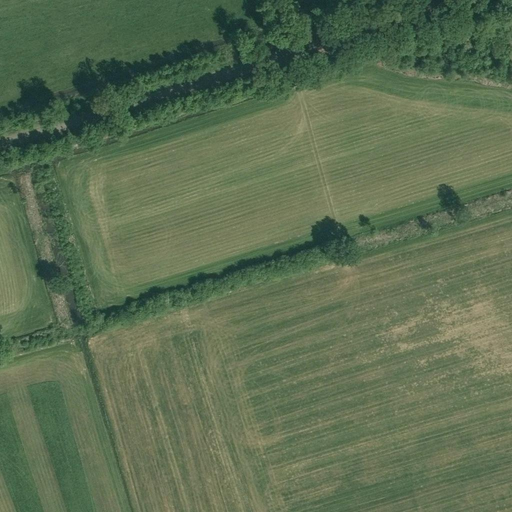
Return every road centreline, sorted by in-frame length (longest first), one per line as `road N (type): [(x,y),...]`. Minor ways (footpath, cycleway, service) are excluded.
road 1 (residential): [(0,145),(290,54)]
road 2 (residential): [(290,54),(465,0)]
